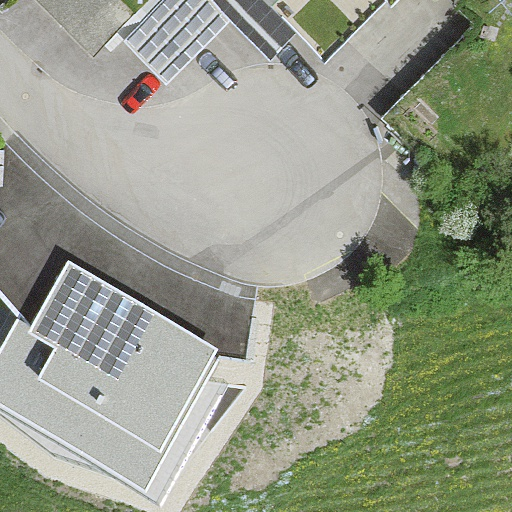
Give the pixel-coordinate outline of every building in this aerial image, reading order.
[(118,0),(37,0),(93,54),(115,31),(132,14),(118,0)] [(146,0),(132,14),(115,31),(168,85),(231,23),(209,2),(206,0),(146,0)] [(262,0),(210,0),(209,2),(231,23),(271,63),(298,36),(262,0)] [(381,119),(416,154),(434,137),(510,62),(474,27),(381,119)] [(22,318),(0,356),(0,401),(140,481),(213,353),(70,272),(38,327),(22,318)]
